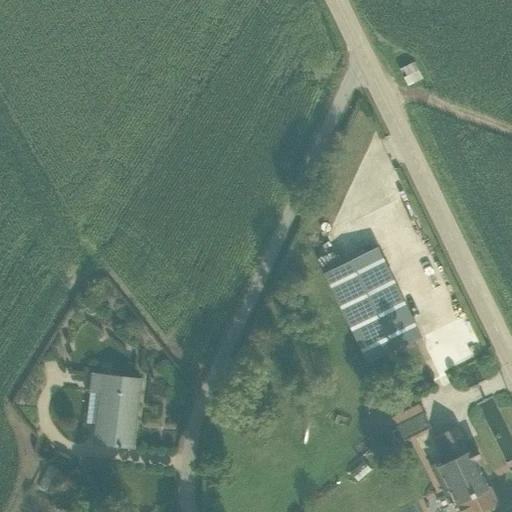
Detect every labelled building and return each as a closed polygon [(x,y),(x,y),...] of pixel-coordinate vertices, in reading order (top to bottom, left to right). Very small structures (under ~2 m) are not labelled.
[(407,79),(401,55),(386,59),(392,82),(407,79)] [(417,335),(376,248),(324,274),(362,362),(417,335)] [(141,382),(90,376),(88,392),(97,393),(90,444),(132,450),(141,382)] [(405,400),(379,414),(392,437),(417,423),(405,400)] [(458,511),(478,511),(497,502),(469,452),(436,470),(458,511)]
